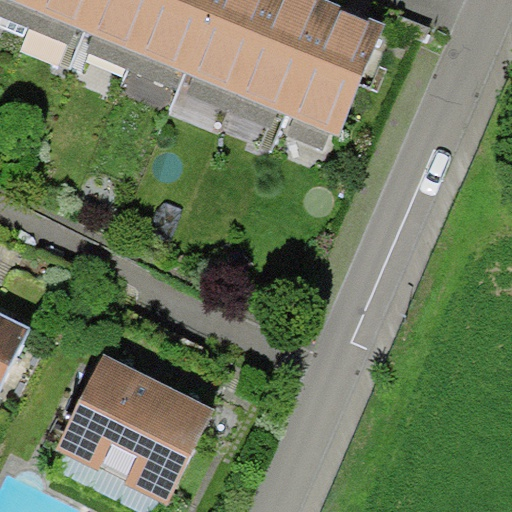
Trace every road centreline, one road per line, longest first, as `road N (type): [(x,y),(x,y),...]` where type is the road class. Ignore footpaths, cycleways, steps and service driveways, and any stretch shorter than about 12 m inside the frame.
road 1 (residential): [(349,388),(511,5)]
road 2 (residential): [(349,388),(0,220)]
road 3 (residential): [(296,511),(349,388)]
